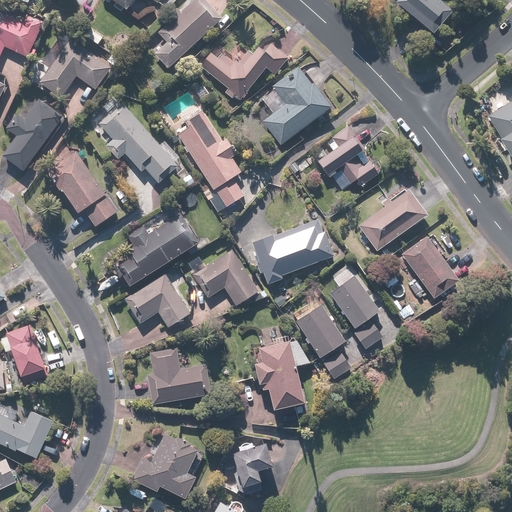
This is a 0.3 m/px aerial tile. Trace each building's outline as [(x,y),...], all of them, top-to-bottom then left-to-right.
[(111,0),(127,11),(135,0),(152,0),(158,4),(161,0),(111,0)] [(209,4),(209,5),(205,0),(194,0),(158,33),(167,43),(155,54),(169,69),(223,20),(209,4)] [(398,0),(396,3),(434,34),(453,11),(438,0),(398,0)] [(0,59),(5,48),(28,58),(44,23),(27,15),(24,23),(7,15),(3,25),(0,23),(0,59)] [(92,29),(86,37),(98,47),(104,39),(92,29)] [(71,39),(39,83),(61,98),(77,77),(95,90),(111,68),(71,39)] [(233,63),(222,54),(218,59),(211,53),(200,66),(227,90),(227,91),(240,101),(266,69),(275,76),(289,58),(271,44),(264,53),(258,48),(253,55),(249,51),(239,63),(235,60),(233,63)] [(263,123),(281,146),(331,107),(299,66),(273,87),(286,104),(263,123)] [(3,156),(24,172),(64,117),(40,99),(24,120),(17,114),(6,129),(17,137),(3,156)] [(511,102),(491,117),(511,149),(511,102)] [(123,103),(99,124),(113,140),(106,146),(118,160),(125,154),(142,173),(145,169),(158,184),(179,167),(123,103)] [(191,126),(177,135),(213,191),(216,190),(227,208),(245,196),(234,178),(242,173),(232,158),(237,155),(226,139),(221,142),(202,112),(188,121),(191,126)] [(353,138),(318,162),(328,176),(339,168),(350,185),(357,180),(361,187),(379,175),(353,138)] [(118,212),(76,151),(47,171),(60,191),(63,189),(79,214),(85,210),(96,227),(118,212)] [(358,226),(377,252),(428,215),(409,190),(358,226)] [(130,287),(200,243),(181,214),(149,235),(144,227),(128,237),(133,245),(123,252),(129,260),(117,267),(130,287)] [(282,277),(335,257),(325,232),(323,232),(318,219),(273,236),(273,235),(252,243),(268,285),(283,279),(282,277)] [(459,281),(427,236),(401,255),(434,299),(459,281)] [(259,291),(232,250),(194,275),(209,298),(225,288),(236,306),(259,291)] [(191,314),(166,273),(125,299),(140,324),(159,313),(168,328),(191,314)] [(380,311),(355,276),(329,294),(354,329),(380,311)] [(322,305),(296,322),(320,359),(346,342),(322,305)] [(371,322),(354,334),(365,350),(382,338),(371,322)] [(34,382),(31,374),(46,369),(31,325),(6,333),(21,375),(24,385),(34,382)] [(305,403),(290,341),(259,349),(263,363),(255,365),(260,384),(262,384),(264,391),(269,390),(274,411),(305,403)] [(148,375),(153,405),(212,395),(207,365),(181,369),(177,348),(150,353),(153,374),(148,375)] [(323,362),(333,379),(351,368),(340,351),(323,362)] [(0,443),(16,451),(17,450),(37,459),(54,422),(31,411),(24,426),(0,414),(0,443)] [(176,439),(165,433),(151,461),(143,457),(131,480),(157,492),(160,486),(186,498),(197,476),(188,472),(199,450),(191,446),(192,444),(177,437),(176,439)] [(247,495),(262,490),(260,484),(260,483),(260,482),(262,482),(259,471),(274,467),(267,443),(232,453),(238,472),(234,473),(239,490),(247,495)] [(0,489),(17,482),(6,459),(0,461),(0,489)] [(239,511),(221,501),(214,511),(239,511)]
